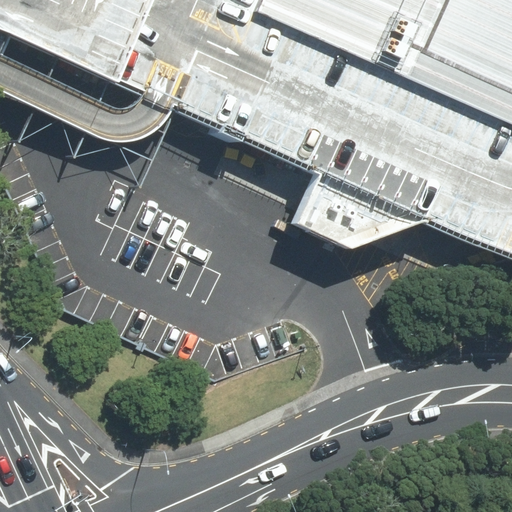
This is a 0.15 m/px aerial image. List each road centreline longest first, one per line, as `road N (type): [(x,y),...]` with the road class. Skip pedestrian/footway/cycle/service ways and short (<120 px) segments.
road 1 (primary): [(0,393),(104,470),(151,484),(285,452)]
road 2 (tertiary): [(511,395),(430,400),(285,452)]
road 3 (tertiary): [(285,452),(155,511)]
